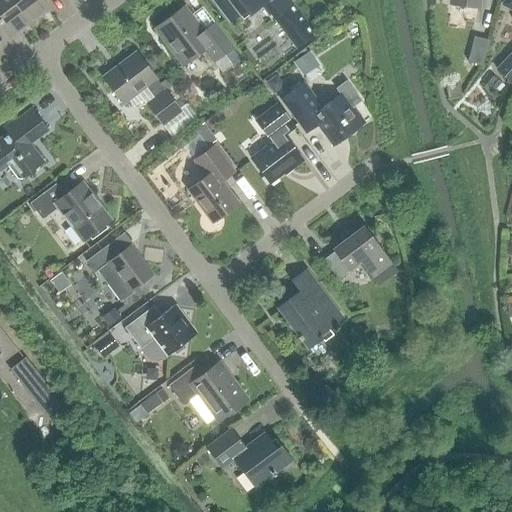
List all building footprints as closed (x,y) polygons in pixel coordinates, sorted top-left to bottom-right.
[(0,0),(0,25),(9,38),(29,23),(11,0),(0,0)] [(11,0),(29,23),(48,8),(42,0),(11,0)] [(315,35),(291,4),(288,0),(213,0),(229,21),(238,14),(241,19),(260,5),(271,19),(272,19),(296,50),(315,35)] [(511,0),(502,0),(500,4),(511,10),(511,0)] [(212,62),(230,48),(216,29),(205,37),(181,6),(154,27),(183,66),(203,50),(212,62)] [(480,65),(486,40),(473,37),(466,62),(480,65)] [(309,50),(292,62),(302,76),(318,64),(309,50)] [(511,81),(511,50),(495,69),(510,83),(511,81)] [(160,124),(179,110),(136,52),(101,78),(120,104),(144,86),(153,99),(145,105),(160,124)] [(273,94),(284,86),(276,75),(265,83),(273,94)] [(446,99),(460,96),(457,79),(443,82),(446,99)] [(335,88),(339,94),(321,107),(302,82),(279,99),(304,132),(315,124),(332,146),(363,122),(352,108),(361,101),(345,81),(335,88)] [(291,169),(301,161),(283,136),(294,127),(276,103),(256,118),(273,140),(249,158),(269,183),(290,168),(291,169)] [(0,169),(6,165),(16,178),(21,178),(42,162),(29,144),(47,130),(31,108),(15,120),(14,119),(1,128),(6,133),(0,137),(0,169)] [(210,222),(236,202),(220,180),(233,171),(213,145),(193,161),(205,177),(186,190),(210,222)] [(82,241),(109,220),(80,182),(63,195),(54,184),(29,203),(41,219),(56,207),(82,241)] [(336,278),(359,261),(376,284),(394,270),(361,226),(331,249),(333,252),(323,260),(336,278)] [(131,293),(129,291),(137,285),(140,290),(152,281),(148,276),(150,275),(128,246),(115,256),(107,244),(84,261),(93,273),(107,262),(118,276),(107,284),(120,301),(131,293)] [(327,329),(341,318),(304,269),(289,280),(297,291),(276,307),(307,349),(321,338),(323,341),(331,335),(327,329)] [(123,327),(139,349),(144,355),(149,359),(153,360),(156,360),(161,359),(195,334),(173,305),(152,321),(145,311),(123,327)] [(100,317),(108,326),(120,317),(113,308),(100,317)] [(109,333),(86,351),(93,360),(100,355),(102,358),(118,346),(109,333)] [(216,418),(243,398),(218,365),(200,379),(191,367),(167,385),(182,405),(198,394),(216,418)] [(148,402),(154,410),(171,396),(165,388),(148,402)] [(253,488),(290,460),(279,446),(275,450),(263,433),(243,448),(229,429),(204,448),(219,467),(231,458),(253,488)]
